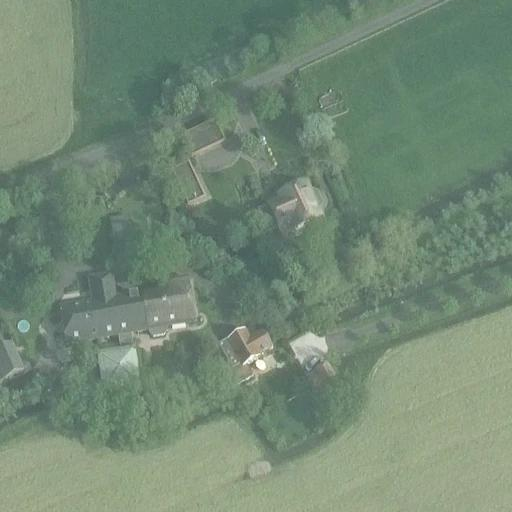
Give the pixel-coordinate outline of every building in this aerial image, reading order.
[(198,133),(182,141),(192,163),(208,155),(198,133)] [(223,166),(204,169),(206,180),(225,177),(223,166)] [(188,168),(172,176),(188,209),(204,202),(188,168)] [(309,196),(305,186),(279,198),(281,202),(269,208),(279,232),(292,226),(294,232),(320,220),(316,211),(319,209),(320,206),(316,196),(312,194),(309,196)] [(116,253),(135,250),(130,219),(111,222),(116,253)] [(159,293),(115,300),(111,278),(87,281),(92,304),(59,310),(66,348),(118,340),(121,355),(98,358),(104,395),(140,390),(131,337),(149,335),(149,338),(153,341),(165,339),(167,334),(166,332),(195,327),(187,281),(169,284),(169,281),(157,283),(159,293)] [(245,367),(259,359),(273,351),(263,333),(248,341),(243,333),(216,347),(228,368),(219,373),(230,391),(251,379),(245,367)] [(0,383),(22,375),(10,346),(0,350),(0,383)] [(318,379),(312,382),(317,390),(323,387),(328,396),(340,390),(327,366),(314,372),(318,379)]
